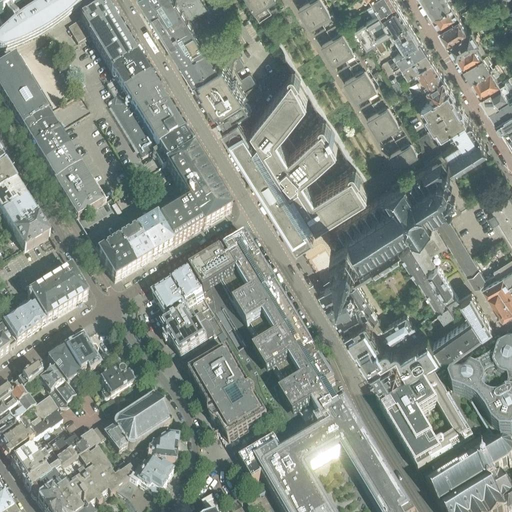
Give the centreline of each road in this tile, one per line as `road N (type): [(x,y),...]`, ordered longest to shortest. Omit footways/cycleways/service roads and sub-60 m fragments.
road 1 (tertiary): [(122,0),(253,216)]
road 2 (residential): [(168,511),(187,479),(191,440),(108,308)]
road 3 (tertiary): [(253,216),(364,408)]
road 4 (residential): [(108,308),(0,134)]
road 5 (residential): [(511,168),(409,0)]
road 6 (residential): [(108,308),(253,216)]
road 7 (residential): [(364,408),(444,369),(511,322)]
road 8 (residential): [(108,308),(0,378)]
road 9 (tertiary): [(364,408),(427,511)]
